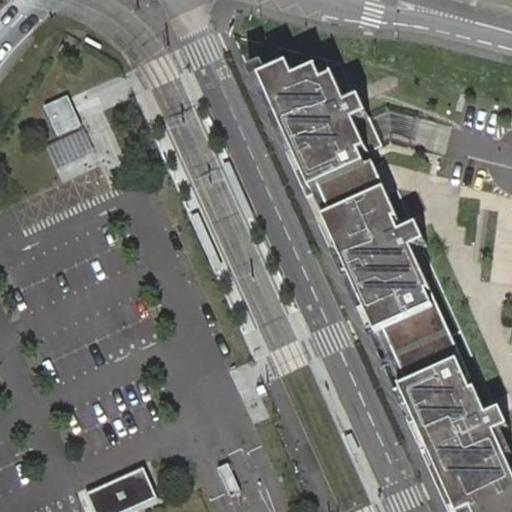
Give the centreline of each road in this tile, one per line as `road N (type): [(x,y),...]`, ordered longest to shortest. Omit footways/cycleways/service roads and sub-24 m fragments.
road 1 (tertiary): [(194,0),(210,63),(410,511)]
road 2 (secondary): [(313,0),(457,18)]
